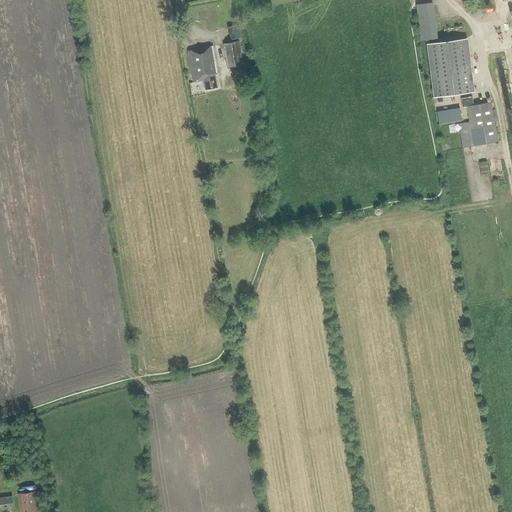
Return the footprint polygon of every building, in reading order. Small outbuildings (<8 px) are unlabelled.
[(416,4),(421,41),(437,39),(432,2),(416,4)] [(243,24),(233,25),(233,38),(244,38),(243,24)] [(467,38),(426,44),(433,97),(474,92),(467,38)] [(223,44),(227,68),(247,65),(246,58),(242,59),(239,41),(223,44)] [(214,74),(217,73),(212,47),(188,51),(193,82),(203,81),(205,89),(217,87),(214,74)] [(458,124),(463,148),(498,142),(491,102),(473,105),(472,96),(461,98),(463,108),(466,107),(469,122),(458,124)] [(456,109),(432,113),(434,125),(458,121),(456,109)] [(479,163),(481,175),(488,174),(486,161),(479,163)] [(18,494),(20,511),(43,511),(43,509),(38,510),(35,491),(18,494)] [(15,494),(0,496),(0,504),(16,501),(15,494)]
